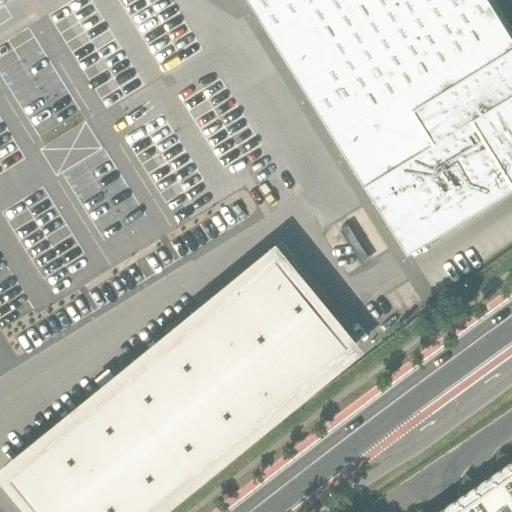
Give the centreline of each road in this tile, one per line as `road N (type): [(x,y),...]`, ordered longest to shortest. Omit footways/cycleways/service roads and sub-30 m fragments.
road 1 (secondary): [(260,511),(511,327)]
road 2 (unknown): [(51,176),(101,259),(168,223)]
